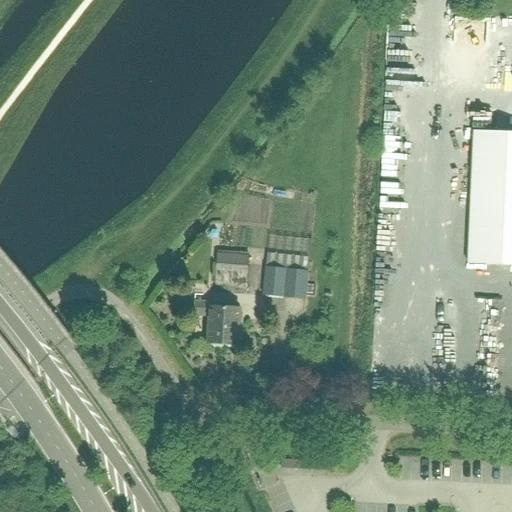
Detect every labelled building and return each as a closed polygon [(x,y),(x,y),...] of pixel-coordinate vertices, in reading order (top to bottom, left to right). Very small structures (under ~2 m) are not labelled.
[(511,133),(474,132),(468,264),(511,266),(511,133)] [(399,190),(398,149),(382,149),(384,217),(387,216),(387,200),(395,199),(395,190),(399,190)] [(249,256),(217,254),(216,269),(248,271),(249,256)] [(265,267),(262,296),(305,301),(308,272),(309,266),(307,266),(307,260),(281,257),(281,255),(268,254),(267,268),(265,267)] [(194,303),(194,315),(210,316),(209,344),(239,345),(240,308),(211,307),(211,303),(194,303)]
